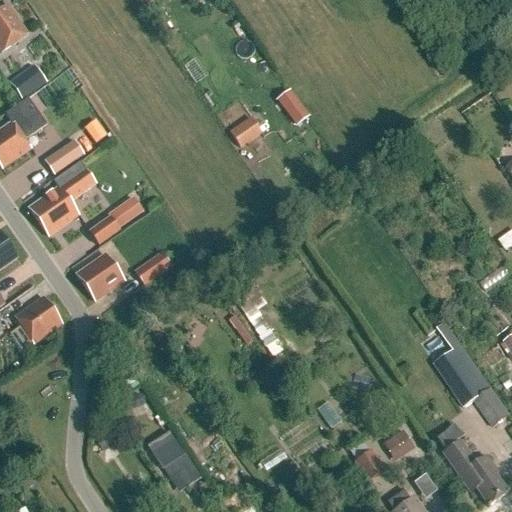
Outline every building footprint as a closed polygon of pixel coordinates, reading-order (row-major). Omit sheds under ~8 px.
[(0,12),(0,54),(0,55),(27,36),(7,7),(0,12)] [(34,67),(9,85),(21,103),(46,84),(34,67)] [(296,127),(307,119),(288,95),(278,102),(296,127)] [(0,132),(0,168),(1,171),(30,151),(25,142),(46,127),(27,101),(5,117),(10,125),(0,132)] [(232,132),(242,149),(263,136),(253,119),(232,132)] [(44,163),(54,177),(83,157),(74,143),(44,163)] [(28,211),(48,239),(78,217),(69,205),(95,187),(80,165),(53,183),(58,190),(28,211)] [(133,200),(108,218),(89,232),(100,248),(120,233),(119,232),(144,214),(133,200)] [(490,234),(497,246),(511,235),(511,233),(505,224),(490,234)] [(0,271),(16,260),(0,236),(0,271)] [(159,256),(131,276),(141,290),(170,271),(159,256)] [(76,277),(94,304),(123,284),(105,257),(76,277)] [(14,320),(33,347),(62,326),(43,300),(14,320)] [(494,391),(448,325),(419,344),(466,411),(476,404),(494,429),(511,417),(493,391),(494,391)] [(511,333),(501,341),(511,357),(511,333)] [(185,393),(163,409),(179,432),(201,416),(185,393)] [(320,396),(309,404),(323,424),(334,416),(320,396)] [(134,410),(141,408),(144,404),(143,399),(138,397),(130,399),(129,403),(130,408),(134,410)] [(339,442),(344,454),(360,447),(354,435),(339,442)] [(378,451),(392,471),(412,458),(398,437),(378,451)] [(97,445),(104,455),(114,448),(107,438),(97,445)] [(161,471),(162,471),(183,457),(173,442),(151,456),(161,471)] [(473,491),(475,489),(488,508),(507,495),(494,476),(497,474),(486,459),(472,469),(457,447),(443,456),(452,469),(457,466),(462,475),(473,491)] [(194,473),(183,457),(162,471),(173,487),(194,473)] [(368,457),(350,469),(364,489),(382,478),(368,457)] [(423,511),(414,498),(393,511),(423,511)]
